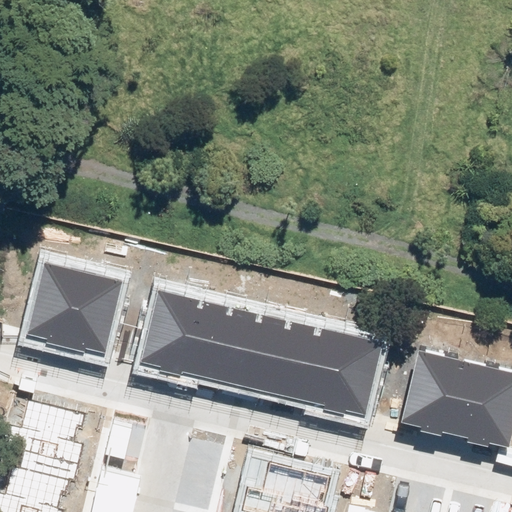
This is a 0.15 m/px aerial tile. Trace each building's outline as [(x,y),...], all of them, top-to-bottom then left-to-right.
[(46,264),(28,335),(103,354),(121,283),(46,264)] [(158,291),(141,362),(370,417),(387,346),(158,291)] [(511,373),(421,351),(403,421),(506,447),(511,421),(511,373)] [(0,492),(0,511),(3,511),(58,511),(67,478),(75,480),(85,440),(79,438),(86,412),(27,398),(20,425),(7,422),(2,441),(26,447),(21,468),(13,466),(6,494),(0,492)] [(325,511),(326,508),(320,507),(327,480),(268,466),(261,493),(248,490),(243,509),(256,511),(325,511)]
